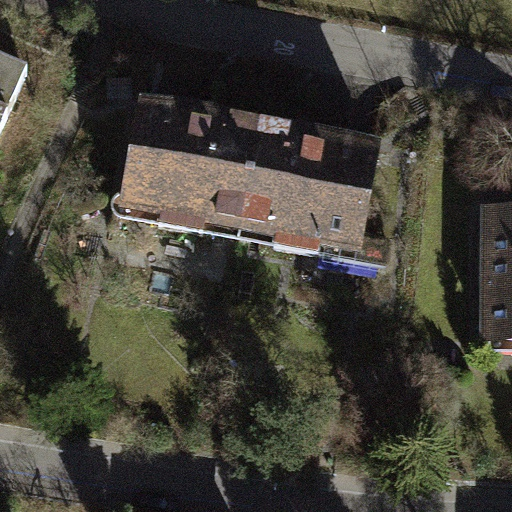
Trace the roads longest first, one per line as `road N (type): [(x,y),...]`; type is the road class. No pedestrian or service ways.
road 1 (residential): [(511,79),(146,13),(119,0)]
road 2 (residential): [(0,463),(305,511)]
